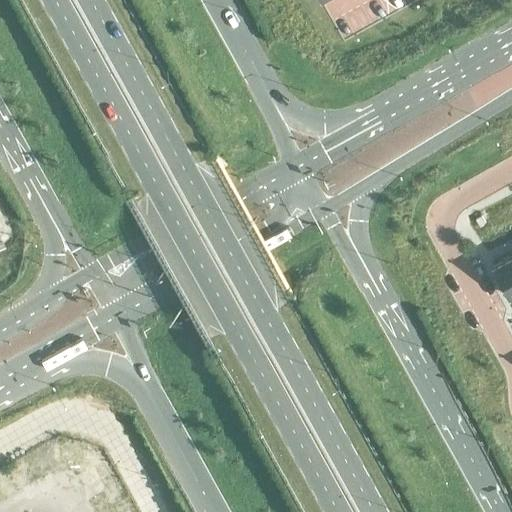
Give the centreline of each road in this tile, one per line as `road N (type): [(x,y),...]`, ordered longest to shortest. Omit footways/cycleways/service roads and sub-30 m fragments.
road 1 (trunk): [(372,511),(89,0)]
road 2 (trunk): [(55,0),(337,511)]
road 3 (trunk): [(18,378),(89,363),(116,368),(146,397),(183,470),(206,485)]
road 4 (residential): [(511,170),(451,204),(441,225),(511,360)]
road 5 (trunk): [(491,511),(387,322)]
road 6 (trunk): [(409,100),(305,121),(261,64),(233,43)]
road 7 (trunk): [(119,323),(206,485)]
road 8 (trunk): [(224,199),(216,218),(135,270),(120,298),(119,323)]
road 9 (trunk): [(27,158),(25,187),(55,255),(50,286),(33,304)]
road 10 (tertiary): [(377,180),(511,97)]
road 11 (trunk): [(387,322),(384,287),(357,234),(364,197),(377,180)]
road 12 (secondary): [(224,199),(92,272)]
road 13 (trunk): [(209,272),(221,251),(282,211),(295,185),(294,162)]
road 14 (trunk): [(294,162),(233,43)]
road 15 (trunk): [(27,158),(92,272)]
road 16 (secondary): [(209,272),(324,210)]
road 17 (tertiary): [(409,100),(294,162)]
road 18 (trunk): [(387,322),(324,210)]
